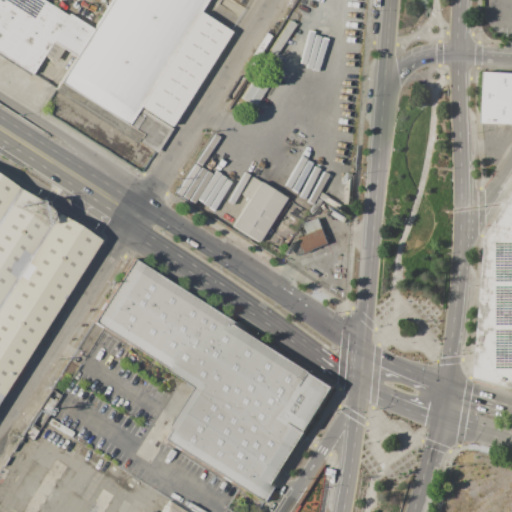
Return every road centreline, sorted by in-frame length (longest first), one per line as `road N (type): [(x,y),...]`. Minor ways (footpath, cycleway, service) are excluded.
road 1 (residential): [(0,437),(271,0)]
road 2 (secondary): [(413,511),(443,386),(460,231)]
road 3 (secondary): [(384,80),(362,349)]
road 4 (primary): [(362,349),(144,208)]
road 5 (secondary): [(460,231),(458,0)]
road 6 (primary): [(134,225),(303,350)]
road 7 (residential): [(144,208),(94,159),(0,94)]
road 8 (primary): [(144,208),(0,116)]
road 9 (residential): [(0,159),(77,209),(134,225)]
road 10 (tertiary): [(359,390),(281,511)]
road 11 (secondary): [(359,390),(341,511)]
